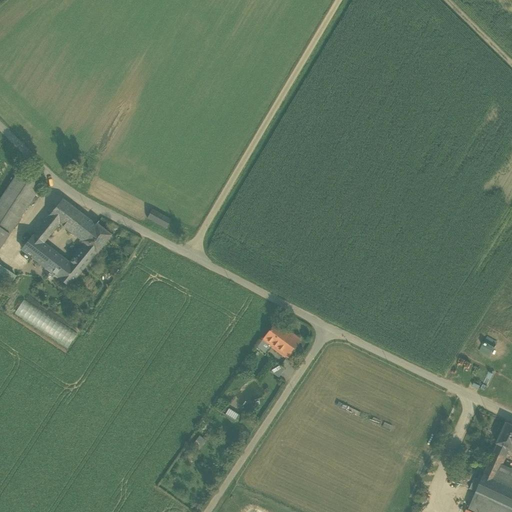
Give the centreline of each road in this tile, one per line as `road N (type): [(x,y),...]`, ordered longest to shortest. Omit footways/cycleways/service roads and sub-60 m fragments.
road 1 (unclassified): [(187,254),(337,0)]
road 2 (unclassified): [(187,254),(68,193),(0,126)]
road 3 (unclassified): [(208,511),(329,329)]
road 4 (unclassified): [(511,410),(329,329)]
road 5 (unclassified): [(329,329),(187,254)]
